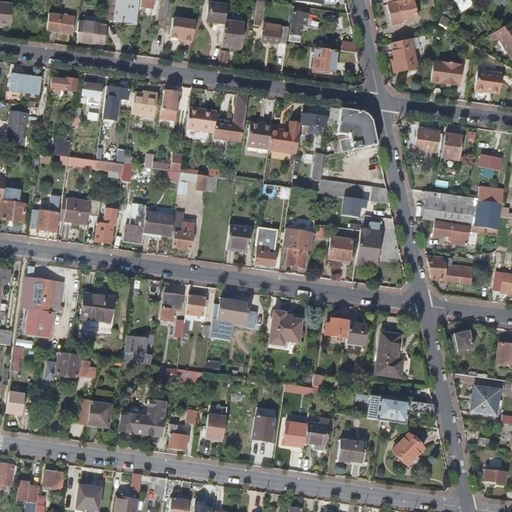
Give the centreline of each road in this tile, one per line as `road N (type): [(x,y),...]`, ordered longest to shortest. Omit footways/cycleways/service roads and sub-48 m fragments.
road 1 (residential): [(0,443),(468,508)]
road 2 (residential): [(0,245),(423,304)]
road 3 (residential): [(381,103),(0,49)]
road 4 (residential): [(468,508),(423,304)]
road 5 (residential): [(423,304),(381,103)]
road 6 (residential): [(511,120),(381,103)]
